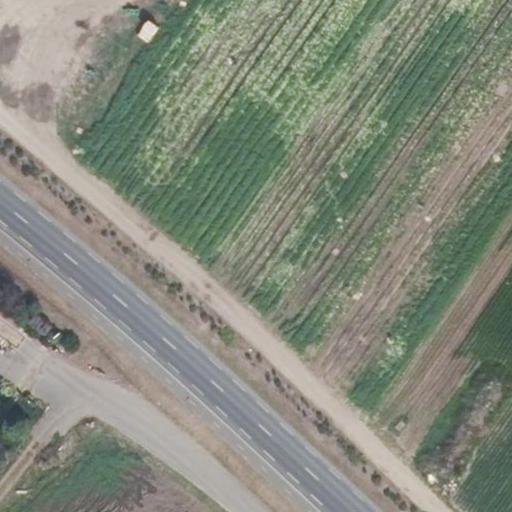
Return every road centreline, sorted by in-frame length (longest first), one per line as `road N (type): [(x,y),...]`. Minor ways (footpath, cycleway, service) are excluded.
road 1 (track): [(425,511),(0,118)]
road 2 (secondary): [(350,511),(158,333),(0,201)]
road 3 (track): [(102,396),(22,466),(0,496)]
